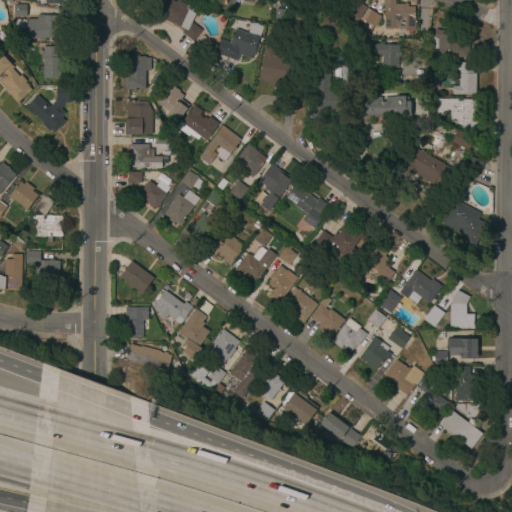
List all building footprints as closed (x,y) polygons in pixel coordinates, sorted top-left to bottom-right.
[(172,0),(192,9),(191,12),(195,14),(191,22),(201,30),(192,42),(181,33),(184,29),(152,14),(155,7),(151,6),(153,0),(156,0),(158,1),(158,0),(172,0)] [(359,20),(347,13),(355,0),(367,8),(359,20)] [(415,29),(384,29),(385,10),(384,10),(384,0),(395,0),(395,5),(408,5),(408,8),(415,8),(414,19),(415,19),(415,29)] [(26,16),(13,16),(13,5),(14,5),(14,2),(24,2),(24,4),(26,4),(26,16)] [(375,28),(361,19),(367,9),(381,17),(375,28)] [(26,39),(26,19),(36,19),(36,16),(61,16),(61,39),(26,39)] [(257,44),(259,44),(255,55),(252,54),(250,59),(238,55),(236,61),(215,53),(220,39),(230,43),(235,29),(247,33),(251,22),(263,25),(257,44)] [(468,57),(433,57),(433,37),(435,37),(435,30),(440,30),(440,31),(461,31),(461,44),(468,44),(468,57)] [(3,43),(0,39),(0,37),(5,34),(8,38),(3,43)] [(323,43),(316,42),(317,35),(324,36),(323,43)] [(398,67),(382,66),(382,55),(373,55),(373,44),(399,46),(398,67)] [(57,58),(60,58),(60,79),(43,79),(43,61),(40,61),(40,55),(43,55),(43,47),(57,47),(57,58)] [(307,62),(299,99),(289,97),(291,88),(258,81),(265,47),(282,51),(281,56),(307,62)] [(19,77),(21,75),(33,88),(16,103),(5,90),(6,89),(0,81),(0,79),(5,75),(2,72),(0,74),(0,55),(2,54),(13,67),(12,69),(19,77)] [(146,58),(150,58),(150,71),(145,71),(145,90),(124,90),(124,57),(146,57),(146,58)] [(474,74),(475,74),(475,96),(453,96),(453,87),(458,87),(458,79),(457,79),(457,72),(449,72),(449,64),(474,64),(474,74)] [(346,116),(308,115),(309,92),(313,93),(314,66),(330,66),(329,90),(347,91),(346,116)] [(376,77),(363,77),(363,66),(376,66),(376,77)] [(155,71),(162,76),(154,89),(149,86),(151,83),(148,82),(155,71)] [(179,91),(178,92),(183,96),(180,99),(188,105),(175,124),(162,114),(160,110),(163,107),(155,102),(164,91),(163,90),(164,88),(165,89),(169,84),(179,91)] [(353,96),(352,85),(365,84),(365,96),(353,96)] [(68,104),(65,104),(61,109),(66,114),(62,118),(65,121),(54,134),(49,130),(48,131),(42,125),(43,124),(33,114),(32,115),(25,109),(37,95),(50,107),(56,100),(57,87),(69,87),(68,104)] [(404,101),(409,101),(409,118),(358,118),(358,101),(370,101),(370,98),(382,98),(382,101),(385,101),(385,97),(404,97),(404,101)] [(476,133),(476,138),(462,131),(462,127),(451,121),(451,111),(447,111),(447,113),(437,113),(438,99),(478,101),(476,133)] [(151,135),(125,135),(125,118),(129,118),(129,101),(146,101),(151,111),(151,135)] [(204,119),(205,117),(207,119),(209,116),(219,124),(206,142),(200,137),(198,141),(189,134),(188,136),(176,128),(193,105),(202,111),(199,116),(204,119)] [(224,162),(216,156),(222,148),(218,146),(213,153),(216,155),(208,165),(199,158),(222,126),(240,140),(224,162)] [(467,150),(451,142),(457,130),(473,139),(467,150)] [(155,149),(155,138),(168,138),(168,149),(155,149)] [(252,179),(233,165),(247,145),(266,158),(252,179)] [(153,157),(161,157),(161,168),(126,168),(126,154),(129,154),(129,146),(148,146),(148,150),(153,150),(153,157)] [(442,183),(435,179),(432,184),(401,167),(412,146),(443,164),(442,167),(449,171),(442,183)] [(479,177),(465,171),(471,158),(484,164),(479,177)] [(0,163),(1,162),(15,174),(0,192),(0,163)] [(291,182),(269,212),(260,206),(270,193),(264,189),(265,187),(258,182),(271,164),(288,176),(286,178),(291,182)] [(198,191),(192,187),(190,189),(180,182),(188,171),(204,183),(198,191)] [(127,183),(127,172),(141,172),(141,183),(127,183)] [(156,186),(160,181),(167,186),(170,182),(175,185),(171,190),(169,189),(165,194),(167,195),(156,209),(152,206),(151,208),(147,205),(149,203),(137,195),(148,180),(156,186)] [(239,200),(229,192),(237,181),(248,189),(239,200)] [(317,201),(318,198),(330,207),(313,229),(301,221),(306,214),(285,198),(298,181),(307,188),(305,192),(317,201)] [(24,185),(26,182),(34,189),(32,191),(38,196),(26,210),(9,197),(20,182),(24,185)] [(214,208),(204,200),(212,189),(223,197),(214,208)] [(200,199),(180,227),(174,223),(174,224),(167,219),(168,218),(164,215),(178,195),(183,198),(188,190),(200,199)] [(44,216),(34,209),(44,195),(53,203),(44,216)] [(473,247),(462,242),(465,236),(457,232),(441,223),(453,200),(479,213),(476,219),(482,222),(479,228),(482,229),(473,247)] [(221,219),(202,248),(186,238),(202,213),(206,216),(209,211),(221,219)] [(62,237),(52,237),(52,243),(33,243),(33,216),(62,216),(62,237)] [(263,247),(251,238),(260,227),(271,236),(263,247)] [(351,234),(353,231),(360,237),(353,247),(355,249),(346,260),(344,259),(337,268),(327,261),(334,252),(325,246),(323,249),(314,242),(322,231),(331,237),(334,233),(336,234),(341,227),(351,234)] [(23,248),(13,240),(16,236),(27,245),(23,248)] [(243,247),(229,266),(221,260),(224,257),(218,253),(215,256),(207,250),(216,238),(223,243),(228,236),(243,247)] [(385,284),(374,276),(377,272),(359,259),(371,242),(386,253),(385,256),(389,259),(385,265),(394,272),(385,284)] [(266,250),(267,249),(275,255),(254,283),(243,274),(241,277),(233,270),(246,253),(249,255),(249,254),(253,257),(261,246),(266,250)] [(288,264),(295,255),(285,248),(278,257),(288,264)] [(62,292),(36,291),(36,264),(25,263),(25,251),(40,252),(40,260),(59,261),(59,274),(62,274),(62,292)] [(21,289),(0,289),(0,276),(4,278),(4,259),(11,259),(11,254),(21,254),(21,289)] [(142,295),(119,278),(131,261),(154,279),(142,295)] [(281,277),(292,285),(277,304),(267,296),(272,290),(266,286),(269,283),(268,282),(270,279),(268,278),(273,271),(274,272),(279,265),(286,271),(281,277)] [(430,281),(431,279),(439,285),(427,302),(420,297),(416,303),(407,297),(406,298),(399,292),(415,270),(430,281)] [(303,324),(295,318),(297,314),(283,304),(294,289),(316,304),(303,324)] [(182,305),(185,302),(188,304),(193,299),(196,301),(178,324),(167,315),(163,320),(157,315),(158,314),(155,311),(152,306),(156,300),(154,299),(157,295),(159,296),(164,290),(182,305)] [(389,313),(388,312),(387,313),(382,310),(382,309),(378,305),(378,304),(388,290),(400,299),(392,309),(389,313)] [(472,329),(450,329),(450,304),(451,304),(458,293),(469,300),(467,303),(467,319),(472,320),(472,329)] [(328,311),(330,310),(344,320),(331,338),(317,327),(320,324),(311,317),(319,306),(318,305),(324,296),(330,300),(324,308),(325,309),(328,311)] [(148,320),(142,320),(142,339),(124,339),(124,320),(128,320),(128,316),(125,316),(125,308),(148,308),(148,309),(148,320)] [(191,361),(180,353),(186,344),(183,342),(185,340),(177,334),(194,309),(206,317),(203,321),(205,323),(202,327),(209,332),(199,346),(201,348),(191,361)] [(368,321),(375,311),(384,318),(377,328),(368,321)] [(342,346),(341,349),(332,342),(349,319),(359,326),(358,329),(366,335),(357,347),(355,346),(350,352),(342,346)] [(387,340),(396,328),(409,337),(400,349),(387,340)] [(205,353),(222,329),(239,342),(222,365),(205,353)] [(359,358),(374,337),(390,348),(387,352),(391,355),(386,362),(383,360),(376,370),(359,358)] [(448,338),(476,338),(475,358),(459,358),(459,356),(458,356),(458,355),(447,355),(448,338)] [(125,360),(129,344),(142,348),(142,346),(171,354),(167,371),(125,360)] [(446,363),(433,362),(433,351),(446,352),(446,363)] [(243,352),(248,356),(250,353),(257,358),(253,364),(258,368),(253,374),(257,377),(241,399),(231,392),(239,381),(237,380),(236,382),(233,379),(234,378),(228,373),(243,352)] [(407,369),(409,367),(411,369),(412,367),(424,376),(416,386),(415,385),(406,396),(394,387),(395,384),(384,376),(396,360),(407,369)] [(185,377),(169,374),(171,366),(178,361),(185,377)] [(189,374),(197,363),(208,371),(203,378),(209,383),(206,387),(189,374)] [(216,384),(206,377),(214,366),(225,373),(216,384)] [(476,401),(456,401),(456,390),(453,390),(454,376),(455,376),(455,367),(477,367),(476,401)] [(269,402),(254,391),(268,372),(283,382),(269,402)] [(435,417),(425,410),(428,407),(419,400),(424,393),(418,388),(426,378),(433,383),(428,389),(446,402),(435,417)] [(219,393),(213,389),(217,384),(223,388),(219,393)] [(296,389),(307,397),(305,399),(318,408),(305,426),(282,409),(289,400),(296,389)] [(262,402),(271,409),(263,420),(259,417),(255,421),(251,418),(255,413),(254,413),(262,402)] [(478,418),(466,418),(466,416),(455,408),(457,404),(479,405),(478,418)] [(471,450),(438,425),(449,411),(482,436),(471,450)] [(339,439),(319,424),(328,412),(347,427),(339,439)] [(351,448),(340,440),(348,428),(360,437),(351,448)]
